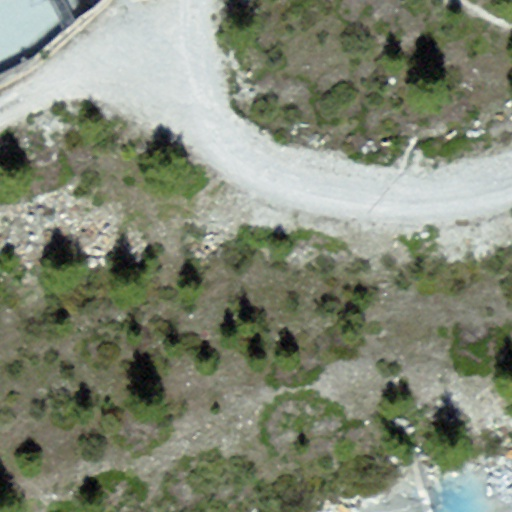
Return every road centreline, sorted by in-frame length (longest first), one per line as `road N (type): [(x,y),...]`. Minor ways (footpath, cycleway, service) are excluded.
road 1 (track): [(511,200),(354,206),(221,147),(185,77),(191,0)]
road 2 (track): [(185,77),(30,95),(0,112)]
